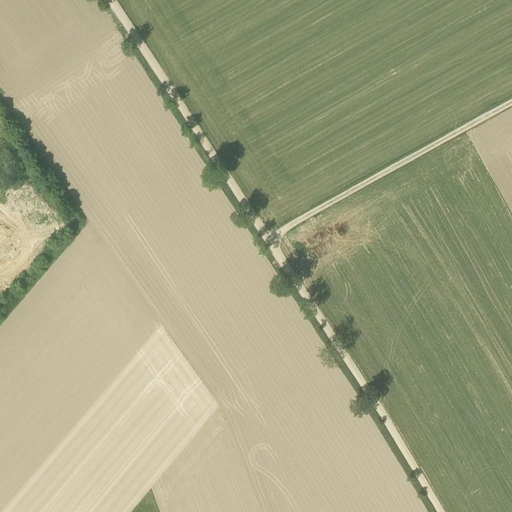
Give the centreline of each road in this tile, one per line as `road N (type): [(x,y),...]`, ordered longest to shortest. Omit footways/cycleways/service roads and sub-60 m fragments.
road 1 (track): [(440,511),(110,0)]
road 2 (track): [(268,240),(511,102)]
